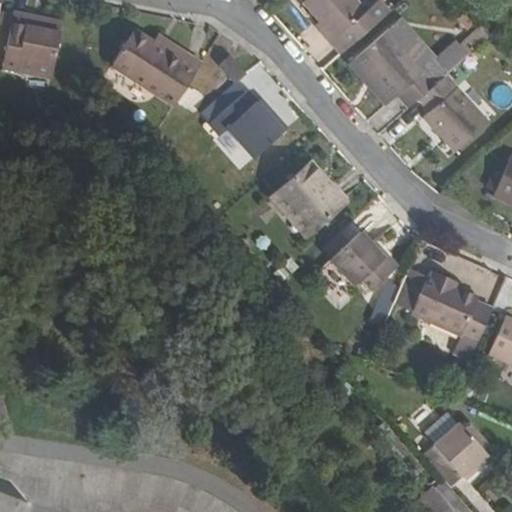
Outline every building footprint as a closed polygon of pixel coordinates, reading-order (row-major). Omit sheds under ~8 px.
[(0,58),(42,66),(50,22),(16,16),(18,3),(4,0),(4,1),(1,19),(0,18),(0,58)] [(325,28),(338,44),(371,16),(356,0),(301,0),(311,12),(325,28)] [(52,9),(18,3),(16,16),(50,22),(52,9)] [(325,28),(311,12),(306,16),(320,33),(325,28)] [(105,54),(168,93),(194,53),(163,33),(158,40),(148,33),(128,20),(105,54)] [(418,65),(382,24),(348,51),(386,94),(418,65)] [(158,40),(163,33),(153,26),(148,33),(158,40)] [(219,61),(230,73),(239,64),(229,53),(219,61)] [(439,68),(412,92),(422,102),(417,107),(448,144),(480,116),(439,68)] [(236,81),(197,116),(211,132),(216,127),(240,153),(278,119),(263,102),(258,106),(247,93),(236,81)] [(258,106),(263,102),(251,89),(247,93),(258,106)] [(511,149),(504,146),(486,190),(511,201),(511,149)] [(334,193),(301,154),(264,185),(297,224),(334,193)] [(375,242),(352,216),(321,242),(348,272),(353,267),(363,278),(391,254),(378,239),(375,242)] [(401,258),(385,293),(469,331),(485,296),(470,289),(472,284),(446,272),(447,268),(428,259),(425,265),(422,264),(420,267),(401,258)] [(511,312),(499,306),(482,345),(511,358),(511,312)] [(430,436),(417,447),(445,480),(460,467),(470,458),(483,447),(455,414),(453,416),(443,404),(419,424),(430,436)] [(470,458),(460,467),(462,470),(473,460),(470,458)] [(445,484),(437,491),(456,511),(458,511),(465,506),(445,484)] [(453,511),(430,485),(408,503),(415,511),(453,511)]
